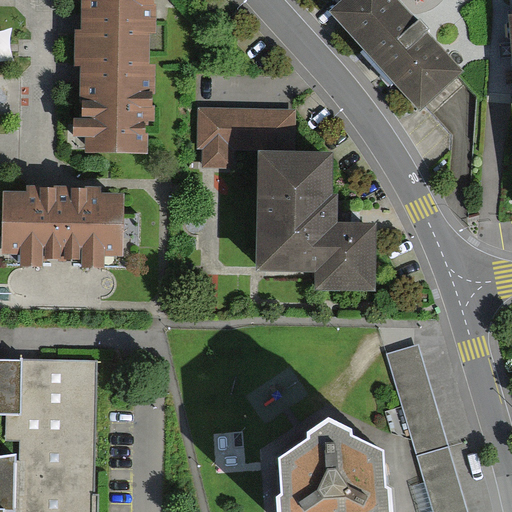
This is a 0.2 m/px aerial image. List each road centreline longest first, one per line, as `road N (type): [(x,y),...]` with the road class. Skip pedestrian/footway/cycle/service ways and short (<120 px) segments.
road 1 (residential): [(456,292),(421,206),(376,129),(257,0)]
road 2 (residential): [(511,477),(456,292)]
road 3 (residential): [(149,392),(147,511)]
